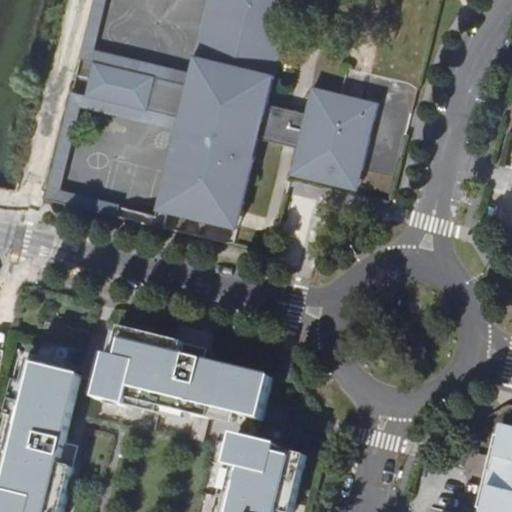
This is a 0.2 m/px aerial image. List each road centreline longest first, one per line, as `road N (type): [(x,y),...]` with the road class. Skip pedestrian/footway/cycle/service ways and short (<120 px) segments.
road 1 (residential): [(335,314),(0,232)]
road 2 (residential): [(422,263),(468,76),(511,5)]
road 3 (residential): [(387,406),(435,403),(471,370),(479,347)]
